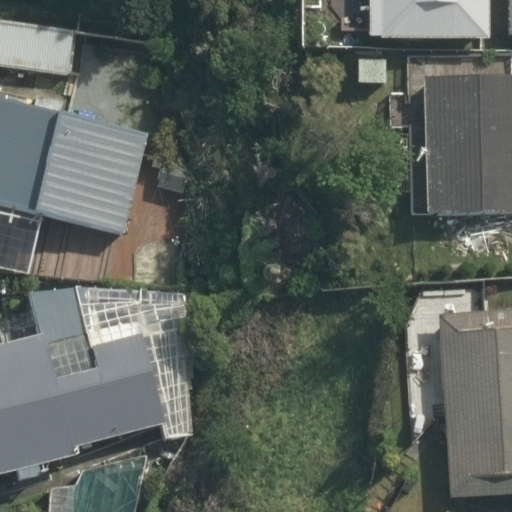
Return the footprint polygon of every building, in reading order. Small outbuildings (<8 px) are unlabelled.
[(362,0),(363,42),(483,43),(483,0),(362,0)] [(0,71),(65,79),(70,32),(0,24),(0,71)] [(354,87),(382,88),(383,63),(355,62),(354,87)] [(420,216),(511,215),(511,76),(417,80),(420,216)] [(0,103),(0,210),(118,238),(143,138),(55,117),(58,106),(31,99),(28,111),(0,103)] [(71,451),(157,429),(161,443),(189,437),(185,366),(164,296),(67,288),(67,291),(25,300),(36,338),(0,347),(0,478),(10,476),(12,485),(36,478),(34,469),(73,459),(71,451)] [(444,502),(511,498),(511,314),(433,319),(444,502)]
